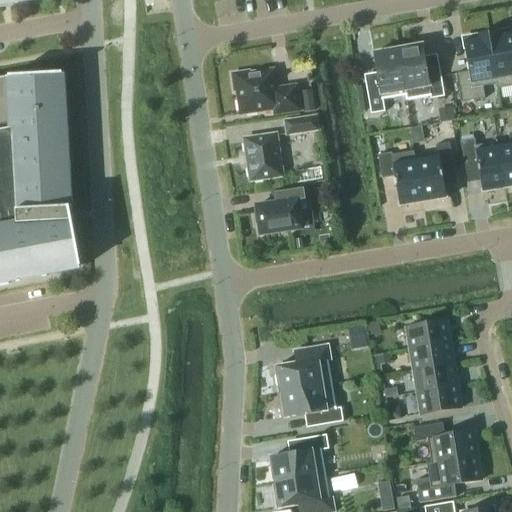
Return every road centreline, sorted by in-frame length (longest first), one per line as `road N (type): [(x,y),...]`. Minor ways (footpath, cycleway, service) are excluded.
road 1 (residential): [(225,284),(502,237)]
road 2 (residential): [(105,297),(91,17)]
road 3 (residential): [(225,284),(186,42)]
road 4 (residential): [(186,42),(426,0)]
road 5 (residential): [(228,511),(235,359),(225,284)]
road 6 (residential): [(60,511),(105,297)]
road 7 (residential): [(511,447),(480,334),(490,312),(511,309)]
